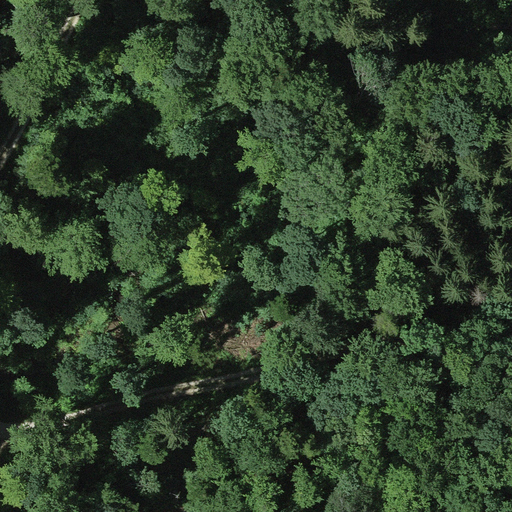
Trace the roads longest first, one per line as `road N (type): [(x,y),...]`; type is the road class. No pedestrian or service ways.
road 1 (track): [(0,430),(362,342),(511,334)]
road 2 (track): [(172,511),(511,418)]
road 3 (track): [(82,0),(0,154)]
